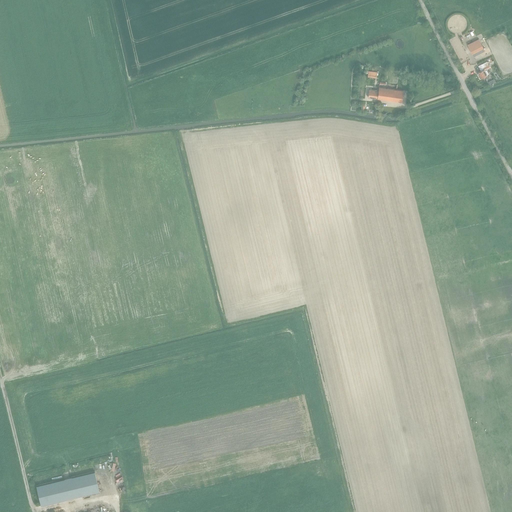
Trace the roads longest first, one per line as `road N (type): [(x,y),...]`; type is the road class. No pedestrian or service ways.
road 1 (unclassified): [(511,176),(420,0)]
road 2 (track): [(0,375),(35,510)]
